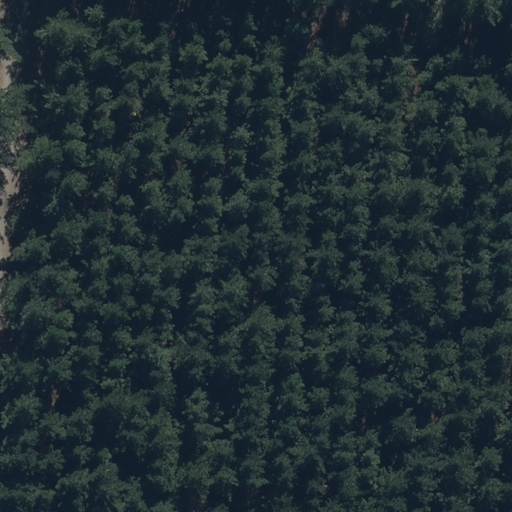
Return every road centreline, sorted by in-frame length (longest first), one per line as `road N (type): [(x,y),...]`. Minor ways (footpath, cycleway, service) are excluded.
road 1 (track): [(187,0),(511,36)]
road 2 (track): [(22,0),(0,228)]
